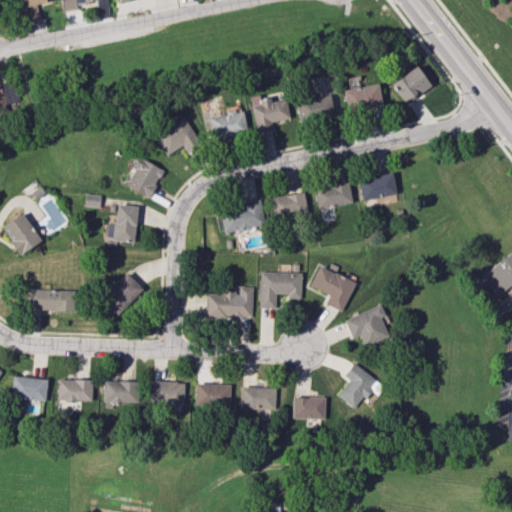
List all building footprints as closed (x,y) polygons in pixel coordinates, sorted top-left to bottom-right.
[(35,4),(47,1),(46,0),(16,0),(22,21),(39,17),(35,4)] [(93,0),(60,0),(61,10),(76,9),(76,1),(93,0)] [(390,84),(405,103),(430,85),(415,65),(390,84)] [(0,84),(0,113),(6,112),(5,105),(15,103),(10,82),(0,84)] [(380,109),(379,86),(343,87),(344,110),(380,109)] [(289,118),(285,99),(270,101),(269,96),(259,98),(258,94),(248,96),(255,132),(272,129),(270,121),(289,118)] [(332,117),(330,96),(295,98),(297,120),(332,117)] [(226,114),(207,118),(211,139),(247,131),(242,108),(226,112),(226,114)] [(153,132),(163,154),(194,139),(184,117),(153,132)] [(163,169),(137,156),(131,167),(133,169),(125,184),(148,197),(163,169)] [(357,180),(362,201),(396,193),(391,172),(357,180)] [(352,201),(348,181),(313,189),(317,209),(352,201)] [(306,212),(304,192),(268,196),(270,216),(306,212)] [(83,206),(98,206),(99,194),(84,194),(83,206)] [(222,231),(263,225),(259,199),(241,201),(241,207),(219,210),(222,231)] [(133,242),(136,206),(115,203),(111,240),(133,242)] [(40,240),(21,212),(0,227),(19,254),(40,240)] [(511,253),(511,285),(510,283),(495,295),(481,277),(511,253)] [(309,286),(328,293),(324,304),(342,311),(353,280),(317,266),(309,286)] [(142,289),(124,271),(99,297),(117,314),(142,289)] [(300,272),(259,271),(258,307),(274,308),(275,295),(300,296),(300,272)] [(250,318),(251,286),(237,286),(237,292),(205,291),(204,317),(250,318)] [(25,309),(72,310),(73,290),(25,289),(25,309)] [(351,338),(359,335),(363,346),(388,337),(381,317),(384,316),(380,304),(343,318),(351,338)] [(355,410),(378,382),(353,362),(343,374),(348,379),(336,394),(355,410)] [(46,379),(12,375),(10,397),(44,400),(46,379)] [(91,379),(57,379),(57,401),(90,401),(91,379)] [(137,381),(103,380),(102,402),(136,403),(137,381)] [(183,381),(149,380),(149,404),(183,405),(183,381)] [(230,384),(194,383),(194,405),(229,407),(230,384)] [(239,408),(274,409),(274,387),(239,386),(239,408)] [(324,397),(292,396),(291,417),(323,419),(324,397)]
